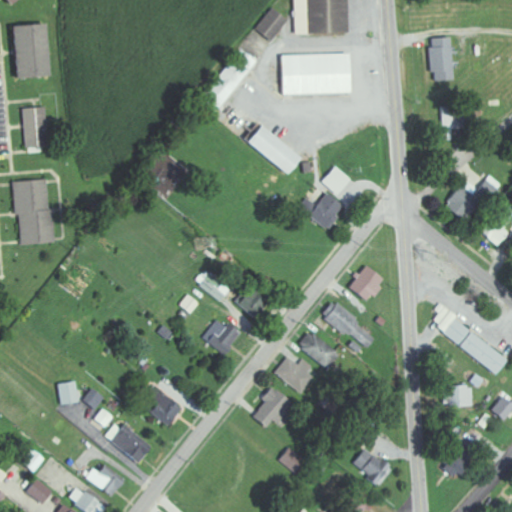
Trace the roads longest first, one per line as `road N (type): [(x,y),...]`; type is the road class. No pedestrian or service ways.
road 1 (secondary): [(422,511),(386,0)]
road 2 (residential): [(133,511),(379,218),(402,206)]
road 3 (residential): [(169,468),(200,466),(250,423),(246,375)]
road 4 (residential): [(511,298),(402,206)]
road 5 (residential): [(402,206),(511,119)]
road 6 (residential): [(511,33),(390,41)]
